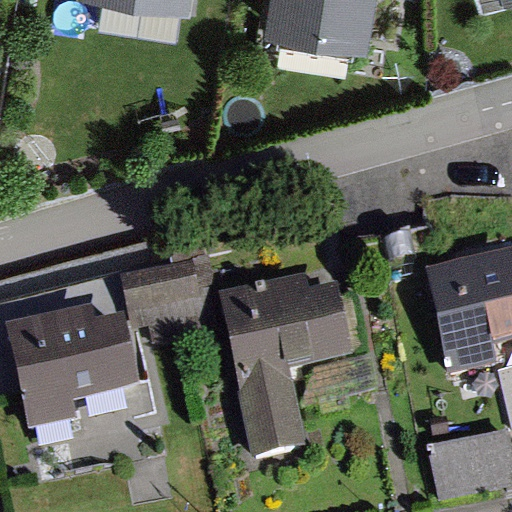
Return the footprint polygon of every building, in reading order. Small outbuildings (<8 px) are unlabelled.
[(257,0),(253,29),(359,45),(367,0),(257,0)] [(495,334),(511,329),(511,241),(429,262),(444,307),(450,364),(500,352),(495,334)] [(137,337),(205,329),(198,266),(130,274),(137,337)] [(289,361),(362,347),(348,272),(222,296),(252,457),(306,447),(289,361)] [(57,400),(126,385),(110,310),(4,333),(26,433),(63,425),(57,400)] [(446,508),(511,491),(511,439),(433,459),(446,508)]
